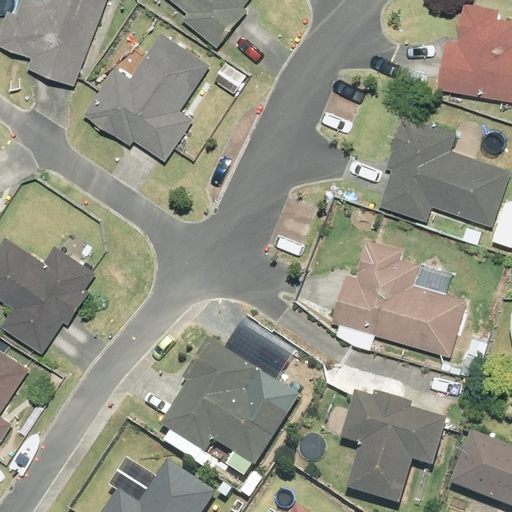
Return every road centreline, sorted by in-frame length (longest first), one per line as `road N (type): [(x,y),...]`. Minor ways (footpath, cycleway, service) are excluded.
road 1 (residential): [(19,511),(105,374),(213,252)]
road 2 (residential): [(213,252),(251,210),(299,85),(351,0)]
road 3 (residential): [(19,122),(213,252)]
